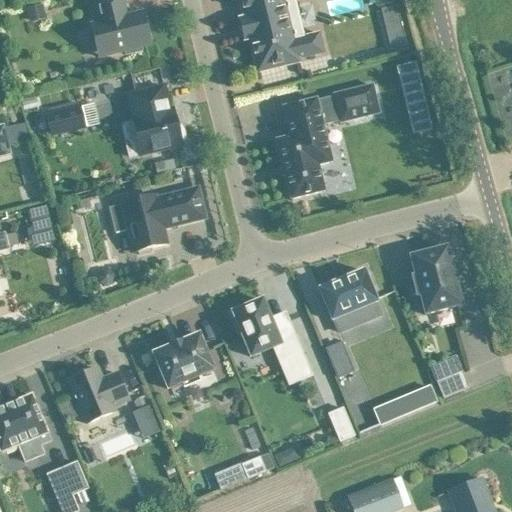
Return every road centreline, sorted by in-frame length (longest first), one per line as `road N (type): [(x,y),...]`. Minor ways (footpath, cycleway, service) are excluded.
road 1 (residential): [(0,367),(257,261)]
road 2 (residential): [(257,261),(191,0)]
road 3 (residential): [(257,261),(488,195)]
road 4 (unclassified): [(488,195),(434,0)]
